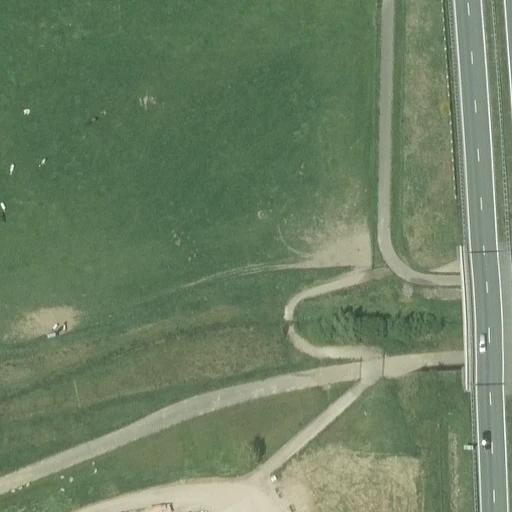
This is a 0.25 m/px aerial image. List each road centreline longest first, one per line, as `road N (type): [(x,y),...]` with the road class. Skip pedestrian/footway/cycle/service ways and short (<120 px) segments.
road 1 (trunk): [(466,0),(486,247),(495,511)]
road 2 (track): [(258,477),(376,371),(368,356),(296,343),(287,322),(292,301),(395,267)]
